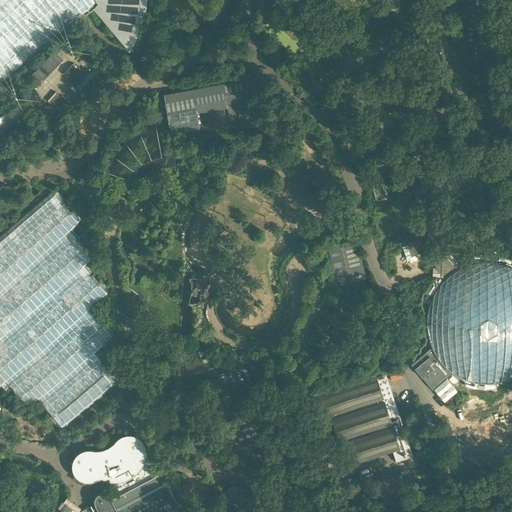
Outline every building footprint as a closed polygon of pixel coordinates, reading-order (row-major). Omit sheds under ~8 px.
[(0,0),(0,81),(91,5),(128,48),(135,35),(144,7),(144,0),(0,0)] [(482,60),(476,4),(465,5),(471,61),(482,60)] [(54,49),(34,70),(43,79),(63,58),(54,49)] [(97,63),(84,50),(79,56),(92,69),(97,63)] [(74,62),(63,71),(76,85),(86,76),(74,62)] [(249,79),(163,94),(170,137),(200,131),(197,113),(227,108),(225,96),(251,91),(249,79)] [(305,80),(297,82),(299,89),(299,90),(307,88),(305,80)] [(13,93),(23,86),(19,81),(10,89),(13,93)] [(457,117),(446,121),(448,127),(459,123),(457,117)] [(60,151),(60,152),(73,147),(73,146),(71,142),(58,146),(60,151)] [(474,148),(416,169),(419,177),(410,180),(415,195),(424,192),(429,206),(488,185),(474,148)] [(161,168),(174,166),(173,160),(172,156),(159,158),(149,160),(140,165),(133,171),(126,180),(129,181),(131,182),(134,183),(136,184),(140,178),(146,173),(153,170),(161,168)] [(87,167),(77,171),(79,177),(89,173),(87,167)] [(381,183),(373,186),(375,194),(377,200),(387,197),(384,191),(382,191),(382,189),(383,189),(381,183)] [(68,230),(77,222),(53,195),(16,227),(0,240),(0,379),(4,377),(27,405),(36,397),(59,424),(115,376),(92,350),(99,343),(109,334),(87,306),(105,290),(90,273),(82,263),(90,256),(68,230)] [(310,213),(303,214),(300,223),(311,231),(319,227),(316,217),(310,213)] [(418,238),(406,242),(411,256),(423,252),(418,238)] [(329,286),(333,289),(335,285),(339,285),(363,279),(364,279),(362,271),(359,256),(355,239),(326,246),(326,247),(329,259),(325,257),(324,259),(324,260),(321,264),(326,283),(327,284),(329,286)] [(459,268),(458,269),(453,263),(455,261),(449,255),(445,255),(440,262),(436,262),(436,265),(436,268),(433,268),(433,272),(433,276),(439,276),(443,280),(442,281),(439,285),(436,289),(433,294),(431,298),(429,303),(428,308),(427,314),(426,319),(426,324),(427,329),(427,334),(429,340),(431,345),(431,346),(411,364),(432,389),(434,388),(447,376),(453,372),(454,373),(458,375),(463,377),(468,379),(473,381),(478,382),(483,382),(489,382),(494,382),(499,381),(504,380),(509,378),(511,376),(511,267),(510,266),(505,265),(500,263),(495,262),(490,262),(484,262),(479,262),(474,263),(469,264),(464,266),(459,268)] [(211,276),(207,271),(194,276),(191,278),(187,279),(188,282),(189,283),(189,290),(188,298),(186,305),(192,307),(193,308),(200,309),(201,302),(204,300),(207,299),(207,296),(207,290),(208,284),(211,276)] [(258,361),(217,374),(222,389),(263,376),(258,361)] [(369,457),(382,452),(390,450),(392,449),(395,461),(412,455),(397,410),(385,372),(377,375),(345,385),(320,393),(312,396),(319,418),(330,415),(338,439),(346,464),(369,457)] [(454,384),(447,376),(434,388),(440,396),(454,384)] [(251,412),(242,416),(241,412),(231,415),(233,419),(230,420),(226,426),(232,442),(239,444),(260,437),(251,412)] [(181,511),(177,503),(175,500),(161,473),(159,468),(152,472),(150,467),(145,458),(145,454),(146,451),(145,448),(144,444),(142,441),(140,439),(137,437),(134,435),(131,434),(128,434),(125,434),(121,435),(119,437),(116,439),(113,443),(109,445),(105,447),(101,449),(96,449),(91,449),(89,449),(86,449),(83,449),(80,450),(78,452),(76,454),(74,456),(73,459),(72,462),(72,465),(72,469),(73,472),(75,474),(77,477),(79,478),(82,480),(84,481),(87,481),(90,481),(93,481),(96,480),(98,479),(100,478),(102,478),(104,479),(108,480),(113,481),(115,485),(118,490),(109,494),(108,493),(107,493),(105,492),(104,491),(102,491),(100,491),(99,492),(97,493),(96,494),(94,496),(94,497),(94,499),(94,502),(94,503),(96,506),(92,508),(93,511),(181,511)] [(220,502),(220,504),(220,505),(221,508),(222,510),(222,511),(266,511),(267,511),(264,509),(260,507),(259,506),(258,506),(257,505),(256,503),(254,501),(253,498),(250,493),(249,491),(246,488),(244,486),(240,485),(238,485),(236,484),(234,484),(231,485),(229,486),(228,487),(224,490),(222,494),(220,499),(220,502)] [(404,495),(406,501),(419,497),(417,491),(404,495)] [(432,500),(443,497),(442,491),(430,494),(432,500)]
